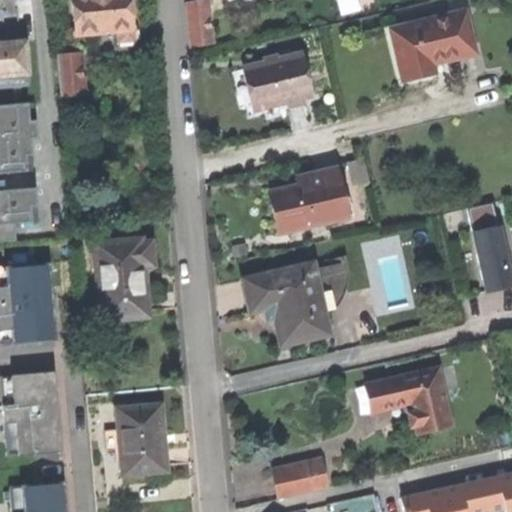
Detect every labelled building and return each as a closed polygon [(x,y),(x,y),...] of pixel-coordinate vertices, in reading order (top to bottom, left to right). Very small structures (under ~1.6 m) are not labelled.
[(66,0),(69,34),(111,32),(112,41),(127,40),(124,0),(66,0)] [(195,48),(214,47),(210,4),(191,5),(195,48)] [(401,58),(406,80),(433,74),(431,64),(475,55),(466,13),(412,24),(414,32),(397,36),(401,58)] [(395,28),(397,36),(414,32),(412,24),(395,28)] [(0,72),(19,72),(18,40),(0,40),(0,72)] [(53,86),(54,97),(76,96),(73,56),(51,57),(53,86)] [(253,91),(257,108),(311,96),(302,56),(248,67),(253,91)] [(38,87),(53,86),(51,57),(36,59),(38,87)] [(20,83),(19,72),(0,72),(0,83),(0,84),(20,83)] [(0,174),(31,172),(30,170),(23,170),(22,156),(29,155),(28,139),(34,139),(33,120),(26,121),(25,104),(0,106),(0,174)] [(23,170),(30,170),(29,155),(22,156),(23,170)] [(346,162),(352,183),(370,178),(364,157),(346,162)] [(275,190),(283,228),(334,216),(330,202),(340,199),(333,168),(296,176),(298,185),(275,190)] [(12,224),(29,223),(27,207),(34,207),(33,189),(0,190),(0,243),(13,242),(12,224)] [(274,230),(283,228),(275,190),(266,192),(270,212),(274,230)] [(344,214),(340,199),(330,202),(334,216),(344,214)] [(511,279),(500,228),(473,234),(487,295),(511,289),(511,279)] [(136,242),(91,245),(92,269),(96,320),(121,318),(141,317),(139,288),(138,266),(136,245),(136,242)] [(230,245),(232,258),(246,256),(244,242),(230,245)] [(148,244),(136,245),(138,266),(149,266),(148,244)] [(0,317),(36,315),(38,342),(53,341),(50,311),(48,311),(47,305),(47,299),(51,299),(48,263),(0,267),(0,317)] [(346,264),(313,271),(323,318),(330,315),(337,309),(343,298),(348,279),(346,264)] [(248,301),(250,314),(263,311),(270,310),(273,319),(279,348),(328,337),(323,318),(313,271),(312,267),(243,282),(248,301)] [(122,326),(121,318),(96,320),(92,269),(87,270),(91,328),(122,326)] [(36,315),(0,317),(0,345),(38,342),(36,315)] [(419,437),(454,430),(440,367),(375,381),(382,413),(405,408),(411,407),(413,415),(407,416),(410,431),(418,430),(419,437)] [(0,377),(0,405),(53,401),(51,373),(0,377)] [(373,416),(382,413),(375,381),(366,384),(373,416)] [(53,401),(0,405),(0,412),(4,457),(59,453),(58,435),(56,417),(53,417),(52,404),(55,404),(55,401),(53,401)] [(115,452),(117,474),(158,470),(155,438),(153,406),(111,409),(113,428),(115,452)] [(100,453),(115,452),(113,428),(98,429),(100,453)] [(269,499),(268,462),(235,463),(236,500),(269,499)] [(270,473),(277,501),(326,489),(320,462),(270,473)] [(511,511),(511,475),(496,478),(496,481),(458,489),(458,486),(425,493),(421,499),(415,495),(399,499),(401,511),(498,511),(503,511),(511,511)] [(496,481),(496,478),(458,486),(458,489),(496,481)] [(63,511),(61,482),(7,486),(8,511),(63,511)]
